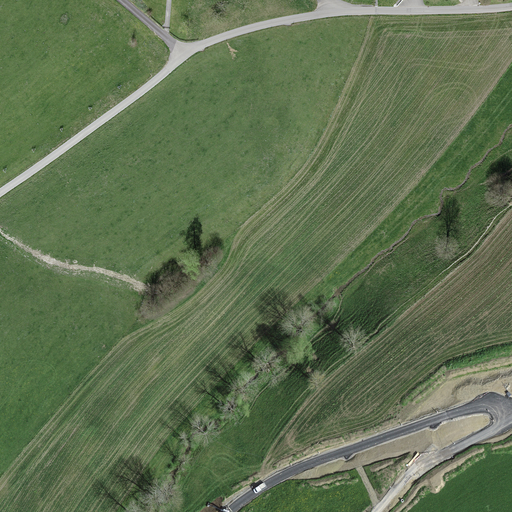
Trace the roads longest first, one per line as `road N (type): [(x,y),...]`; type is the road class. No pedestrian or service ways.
road 1 (unclassified): [(511,5),(315,14),(218,38),(0,192)]
road 2 (unclassified): [(511,416),(498,407),(466,409),(289,472),(222,511)]
road 3 (unclassified): [(376,511),(419,467),(511,416)]
